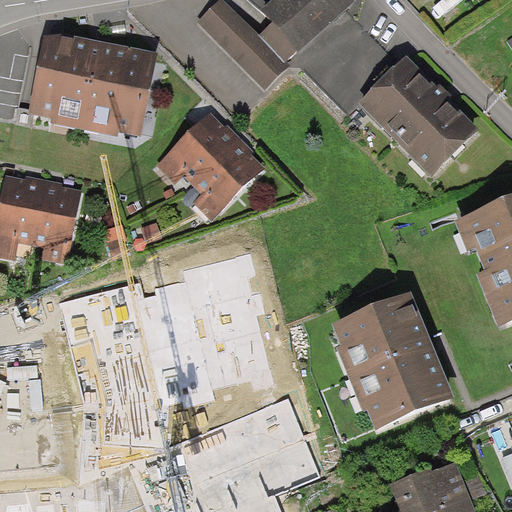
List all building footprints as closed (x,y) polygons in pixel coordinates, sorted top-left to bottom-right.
[(298,52),(272,26),(260,38),(222,0),(221,0),(198,23),(264,91),(291,66),(288,62),(298,52)] [(358,4),(353,0),(273,0),(260,12),(272,26),(298,52),(301,56),(348,14),(358,4)] [(399,66),(348,14),(301,56),(296,63),(348,116),(359,105),(399,66)] [(142,139),(157,55),(101,43),(72,38),(71,41),(45,35),(30,116),(52,119),(50,125),(117,138),(118,135),(142,139)] [(438,88),(407,57),(399,66),(359,105),(433,178),(480,131),(451,102),(454,99),(448,93),(441,86),(438,88)] [(183,178),(192,187),(240,138),(234,132),(227,126),(225,127),(211,113),(157,168),(175,185),(183,178)] [(240,138),(192,187),(201,196),(194,204),(213,223),(265,170),(251,155),(254,152),(244,143),(240,138)] [(19,244),(32,247),(45,180),(35,178),(25,176),(25,180),(6,176),(0,206),(0,258),(15,262),(19,244)] [(45,180),(32,247),(44,249),(42,261),(68,266),(83,192),(60,187),(61,184),(54,182),(45,180)] [(511,199),(455,223),(499,329),(511,324),(511,199)] [(158,224),(142,229),(147,245),(163,240),(158,224)] [(124,236),(109,241),(115,258),(130,253),(124,236)] [(0,511),(282,511),(275,496),(321,477),(289,399),(166,449),(170,405),(183,401),(184,408),(216,401),(213,389),(252,380),(254,389),(275,383),(271,369),(258,316),(266,314),(261,293),(253,295),(248,277),(256,275),(251,253),(237,257),(237,258),(184,270),(187,281),(180,283),(180,282),(155,288),(157,295),(145,298),(142,283),(60,303),(85,405),(80,485),(0,492),(0,511)] [(411,294),(333,326),(342,348),(337,350),(363,413),(367,411),(376,432),(454,400),(432,345),(411,294)] [(432,469),(390,486),(400,511),(476,511),(457,464),(441,470),(433,473),(432,469)] [(478,474),(465,480),(473,499),(486,494),(478,474)]
